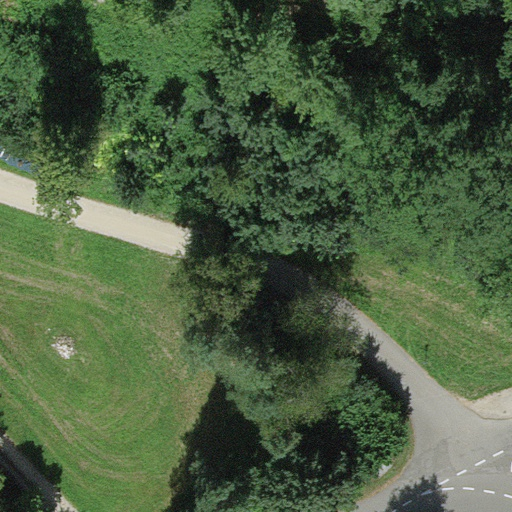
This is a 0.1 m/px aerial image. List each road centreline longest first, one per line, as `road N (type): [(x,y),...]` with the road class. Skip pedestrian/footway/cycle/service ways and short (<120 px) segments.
road 1 (track): [(0,185),(201,246),(297,289),(358,334),(452,478)]
road 2 (unclassified): [(394,511),(452,478),(511,493)]
